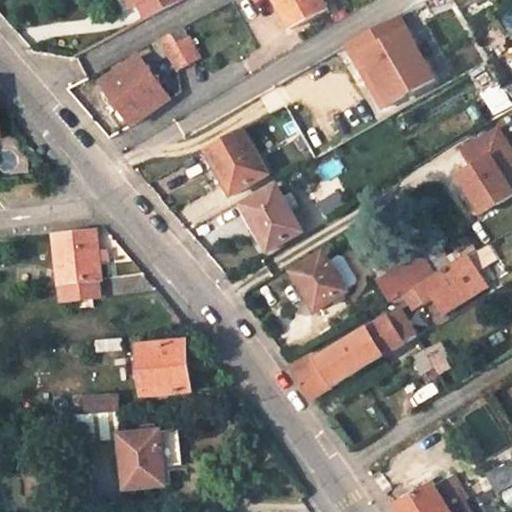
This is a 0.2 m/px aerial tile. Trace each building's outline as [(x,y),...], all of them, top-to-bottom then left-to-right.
[(135,9),(142,24),(182,1),(181,0),(120,0),(126,13),(135,9)] [(316,0),(272,0),(289,29),(323,13),(316,0)] [(402,14),(343,43),(377,112),(436,83),(402,14)] [(453,14),(437,22),(446,40),(456,35),(459,42),(466,39),(465,36),(453,14)] [(173,35),(162,41),(179,71),(200,59),(188,38),(177,43),(173,35)] [(465,70),(484,60),(471,39),(452,50),(465,70)] [(133,125),(168,101),(166,98),(140,59),(104,84),(133,125)] [(499,84),(484,60),(465,70),(480,95),(499,84)] [(499,84),(480,95),(493,115),(511,104),(499,84)] [(280,116),(282,138),(297,136),(295,115),(280,116)] [(511,181),(511,152),(498,129),(465,148),(475,165),(468,169),(476,181),(468,186),(478,202),(491,194),(497,203),(511,194),(511,188),(509,183),(511,181)] [(237,134),(206,151),(232,196),(262,179),(237,134)] [(328,181),(345,171),(336,157),(320,167),(328,181)] [(468,186),(476,181),(468,169),(461,173),(468,186)] [(270,250),(302,230),(291,213),(300,207),(291,192),(282,197),(277,189),(246,208),(270,250)] [(340,194),(319,201),(324,215),(345,207),(340,194)] [(483,211),(497,203),(491,194),(478,202),(483,211)] [(53,234),(61,283),(101,279),(93,230),(53,234)] [(447,266),(450,264),(437,246),(378,283),(390,302),(404,293),(447,266)] [(346,292),(324,256),(302,270),(305,275),(300,278),(318,309),(346,292)] [(457,283),(447,266),(404,293),(414,310),(457,283)] [(369,330),(384,356),(415,337),(400,311),(369,330)] [(384,356),(369,330),(318,361),(333,389),(384,356)] [(97,340),(99,353),(123,350),(121,338),(97,340)] [(140,348),(146,397),(191,392),(185,343),(140,348)] [(422,375),(434,368),(432,366),(424,351),(412,359),(422,375)] [(313,400),(333,389),(318,361),(316,358),(294,371),(313,400)] [(432,366),(434,368),(438,375),(447,369),(443,360),(432,366)] [(83,398),(85,416),(120,413),(118,395),(83,398)] [(121,436),(127,489),(167,485),(165,466),(181,465),(177,432),(161,434),(161,432),(121,436)] [(511,464),(489,473),(496,492),(511,485),(511,464)] [(396,508),(398,511),(480,511),(458,473),(434,486),(396,508)]
